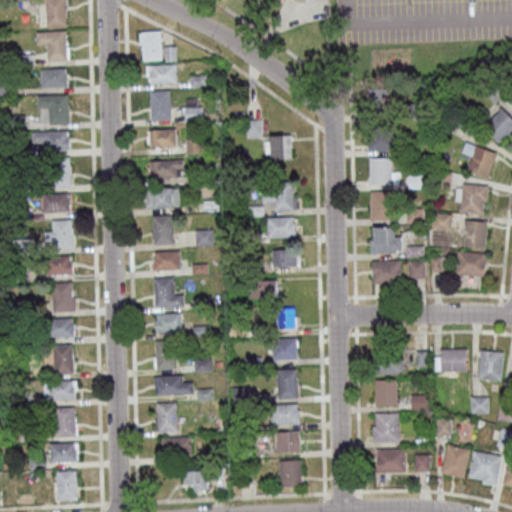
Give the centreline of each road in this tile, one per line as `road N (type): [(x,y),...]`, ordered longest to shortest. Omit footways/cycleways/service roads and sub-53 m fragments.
road 1 (residential): [(119,511),(105,0)]
road 2 (residential): [(340,511),(331,114)]
road 3 (residential): [(331,114),(228,39),(148,0)]
road 4 (residential): [(511,317),(336,317)]
